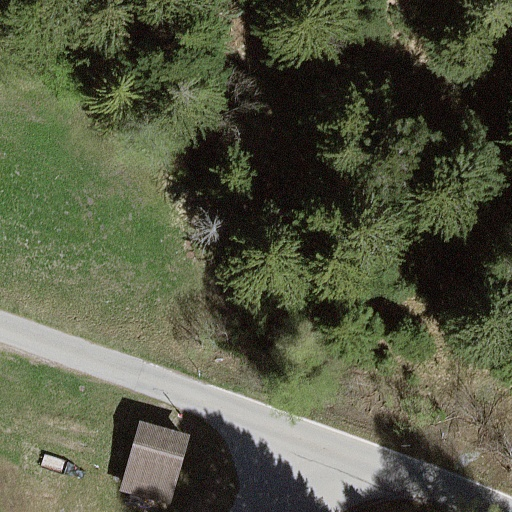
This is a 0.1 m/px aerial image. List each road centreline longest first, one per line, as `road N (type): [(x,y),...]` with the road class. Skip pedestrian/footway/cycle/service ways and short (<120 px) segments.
road 1 (unclassified): [(313,447),(0,329)]
road 2 (unclassified): [(487,511),(313,447)]
